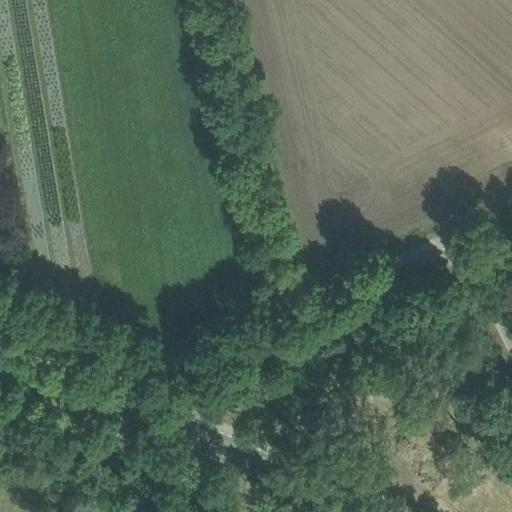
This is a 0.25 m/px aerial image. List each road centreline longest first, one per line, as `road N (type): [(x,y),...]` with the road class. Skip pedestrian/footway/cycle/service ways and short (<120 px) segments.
road 1 (unclassified): [(511,344),(473,275),(449,257),(427,254),(391,263),(182,362),(143,357),(0,304)]
road 2 (track): [(220,0),(290,312),(307,273),(511,171)]
road 3 (tertiary): [(357,511),(166,422),(0,361)]
